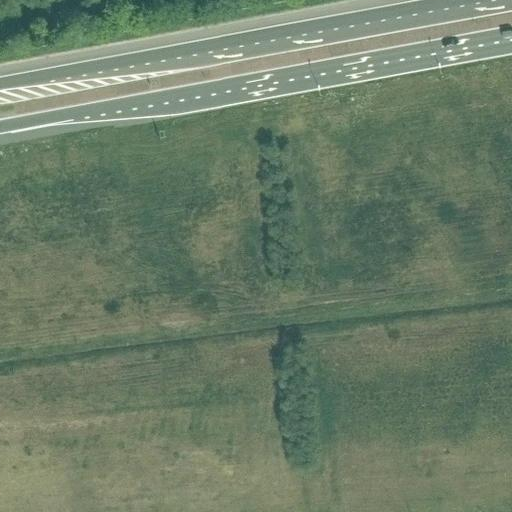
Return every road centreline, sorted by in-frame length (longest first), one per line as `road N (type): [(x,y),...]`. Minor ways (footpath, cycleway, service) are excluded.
road 1 (motorway): [(0,127),(511,38)]
road 2 (motorway): [(493,0),(0,84)]
